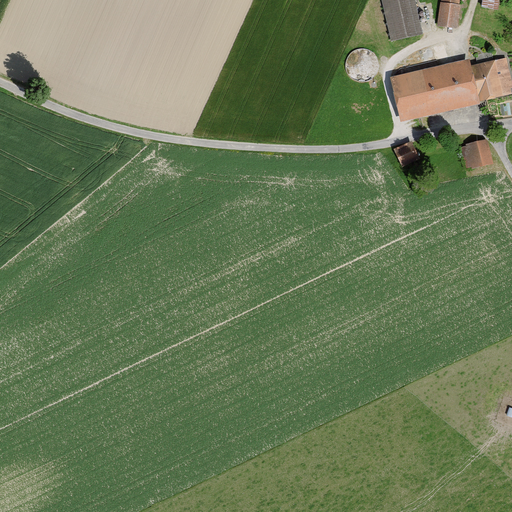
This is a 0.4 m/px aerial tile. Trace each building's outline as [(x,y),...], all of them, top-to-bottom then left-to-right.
[(414,0),(381,0),(390,41),(422,34),(414,0)] [(499,0),(482,0),(481,6),(498,9),(499,0)] [(440,2),(437,26),(457,28),(460,5),(440,2)] [(511,69),(509,54),(397,79),(406,120),(511,97),(511,69)] [(486,139),(461,144),(467,171),(492,166),(486,139)] [(412,143),(394,151),(402,169),(420,161),(412,143)]
